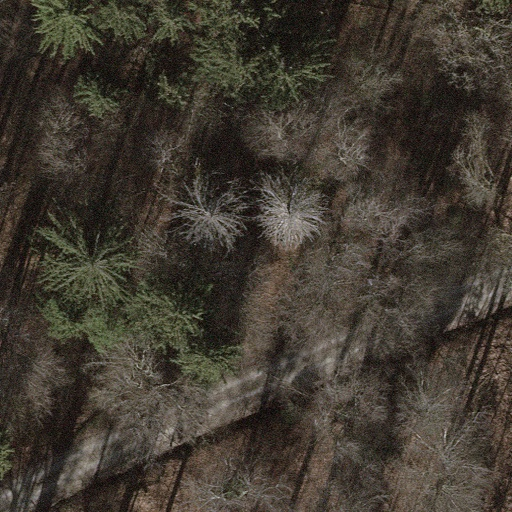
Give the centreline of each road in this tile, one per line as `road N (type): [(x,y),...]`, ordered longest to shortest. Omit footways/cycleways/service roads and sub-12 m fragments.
road 1 (track): [(511,277),(182,411),(22,511)]
road 2 (motorway): [(511,85),(0,163)]
